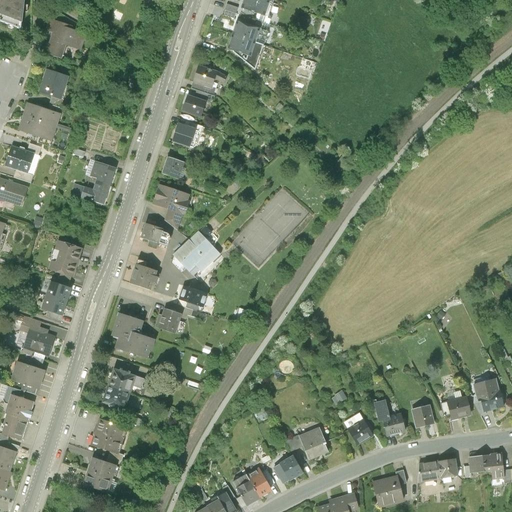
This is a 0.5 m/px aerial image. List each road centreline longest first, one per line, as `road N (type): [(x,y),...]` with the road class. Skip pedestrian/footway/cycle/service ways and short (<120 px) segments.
road 1 (secondary): [(194,0),(28,511)]
road 2 (tertiary): [(264,511),(417,446),(511,430)]
